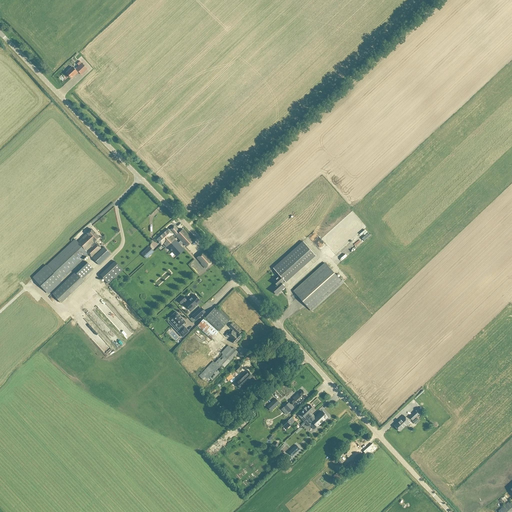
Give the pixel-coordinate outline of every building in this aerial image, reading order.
[(74,74),(75,75),(75,76),(79,72),(81,75),(88,69),(82,63),(79,65),(75,69),(72,67),(66,73),(71,77),(74,74)] [(177,234),(180,232),(174,226),(170,229),(171,230),(170,230),(168,229),(157,239),(161,244),(162,244),(174,233),(175,235),(177,233),(177,234)] [(346,256),(371,236),(365,228),(340,248),(346,256)] [(101,248),(95,242),(100,238),(91,229),(86,233),(77,242),(74,239),(34,277),(48,292),(88,254),(91,257),(101,248)] [(182,242),(186,246),(193,240),(183,229),(180,232),(177,234),(177,233),(175,235),(174,233),(162,244),(165,247),(167,245),(175,254),(182,248),(179,245),(182,242)] [(315,255),(303,241),(273,268),(279,275),(273,280),(276,284),(271,288),(276,294),(285,287),(282,284),(315,255)] [(149,246),(142,253),(147,258),(154,251),(149,246)] [(92,257),(97,263),(99,265),(111,254),(104,247),(102,248),(92,257)] [(204,250),(196,258),(201,263),(200,264),(205,268),(214,261),(204,250)] [(75,272),(83,279),(94,269),(86,261),(75,272)] [(123,270),(114,261),(100,274),(108,283),(123,270)] [(325,263),(293,291),(311,311),(343,283),(325,263)] [(99,284),(105,291),(109,288),(103,281),(99,284)] [(184,303),(190,310),(200,301),(193,294),(186,301),(184,299),(185,299),(182,296),(178,301),(180,303),(183,301),(185,303),(184,303)] [(219,331),(226,324),(229,320),(215,307),(205,318),(219,331)] [(177,332),(182,337),(189,331),(184,326),(182,327),(181,326),(185,322),(176,311),(169,318),(171,319),(168,321),(171,325),(174,323),(180,329),(177,332)] [(197,311),(192,315),(196,320),(201,316),(197,311)] [(211,340),(219,331),(204,318),(196,326),(211,340)] [(232,322),(229,326),(233,330),(231,332),(230,330),(225,335),(228,337),(229,337),(232,340),(231,341),(235,344),(242,336),(238,333),(241,331),(232,322)] [(199,352),(211,340),(204,334),(192,346),(199,352)] [(186,346),(181,351),(188,357),(192,353),(195,356),(198,353),(191,346),(188,348),(186,346)] [(230,361),(223,355),(212,366),(218,373),(230,361)] [(243,368),(239,364),(234,368),(238,373),(243,368)] [(247,370),(235,382),(241,389),(254,377),(247,370)] [(216,383),(210,378),(207,382),(213,387),(216,383)] [(302,390),(290,401),(295,407),(307,396),(302,390)] [(267,406),(271,411),(280,402),(276,398),(267,406)] [(294,407),(289,401),(281,408),(286,414),(294,407)] [(297,415),(305,422),(313,414),(311,413),(315,410),(309,404),(306,407),(305,406),(302,409),(303,410),(297,415)] [(418,408),(409,417),(413,420),(417,417),(418,418),(423,413),(422,412),(424,410),(420,407),(418,409),(418,408)] [(309,427),(311,425),(313,423),(316,427),(317,427),(328,416),(322,410),(315,416),(313,414),(305,422),(309,427)] [(406,426),(410,422),(403,415),(399,419),(400,419),(394,425),(399,431),(405,425),(406,426)] [(283,425),(286,428),(295,420),(292,417),(283,425)] [(294,438),(295,439),(291,442),(294,445),(303,437),(300,433),(294,438)] [(355,441),(342,452),(348,458),(360,447),(355,441)] [(299,451),(296,447),(288,454),(292,458),(299,451)] [(338,460),(341,464),(344,461),(341,458),(343,456),(339,452),(336,455),(339,459),(338,460)] [(364,457),(360,453),(354,459),(358,463),(364,457)] [(511,503),(509,500),(498,510),(499,511),(509,511),(511,510),(511,503)]
